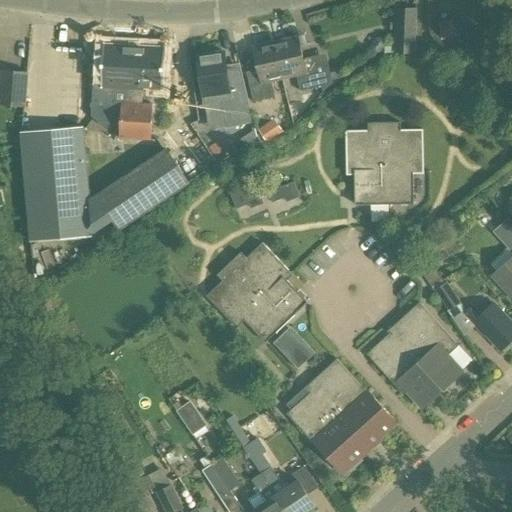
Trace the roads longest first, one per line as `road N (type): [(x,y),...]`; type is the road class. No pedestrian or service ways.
road 1 (tertiary): [(18,0),(125,14),(273,0)]
road 2 (unclassified): [(64,511),(0,340)]
